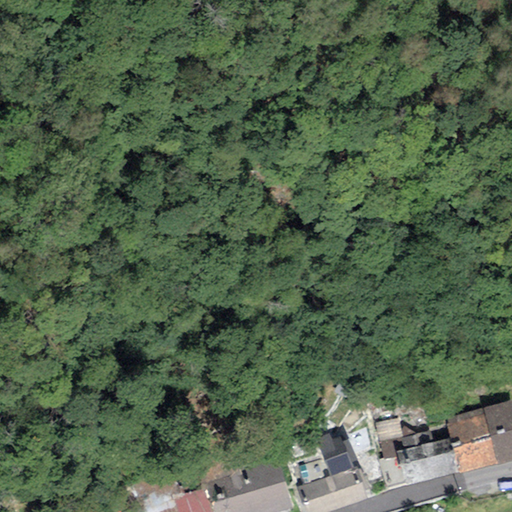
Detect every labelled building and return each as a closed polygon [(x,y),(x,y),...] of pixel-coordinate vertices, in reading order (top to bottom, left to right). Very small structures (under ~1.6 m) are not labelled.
[(511,404),(511,401),(445,419),(450,438),(459,473),(511,459),(511,404)] [(398,419),(376,423),(379,441),(391,439),(401,436),(398,419)] [(325,460),(346,453),(338,429),(317,436),(325,460)] [(405,487),(459,473),(450,438),(434,442),(431,431),(400,438),(404,450),(396,452),(405,487)] [(395,458),(391,439),(379,441),(383,461),(395,458)] [(330,476),(296,488),(304,511),(328,511),(365,500),(355,468),(352,470),(346,453),(325,460),(330,476)] [(277,459),(204,480),(213,511),(279,511),(291,508),(277,459)] [(208,511),(201,489),(175,497),(179,511),(208,511)] [(179,511),(175,497),(136,509),(136,511),(179,511)]
